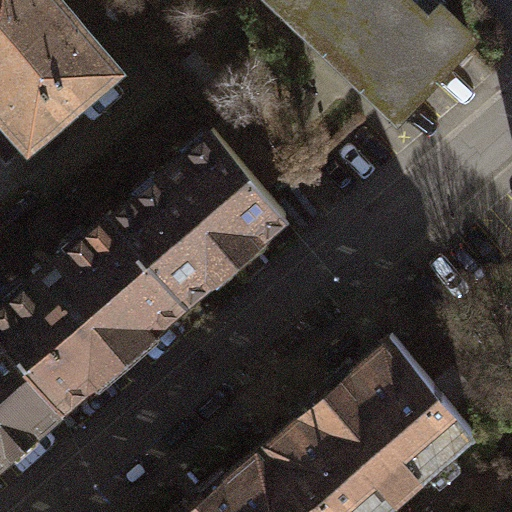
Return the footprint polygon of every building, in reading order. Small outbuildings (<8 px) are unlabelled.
[(61,0),(0,0),(0,114),(29,149),(122,71),(61,0)] [(291,0),(288,4),(398,108),(470,33),(442,6),(433,15),(417,0),(291,0)] [(112,215),(184,300),(287,212),(215,128),(112,215)] [(184,300),(112,215),(109,212),(0,304),(0,330),(0,331),(63,403),(184,300)] [(0,457),(63,403),(0,331),(0,330),(0,457)] [(390,334),(262,443),(321,511),(375,511),(472,429),(390,334)] [(321,511),(262,443),(181,511),(321,511)]
